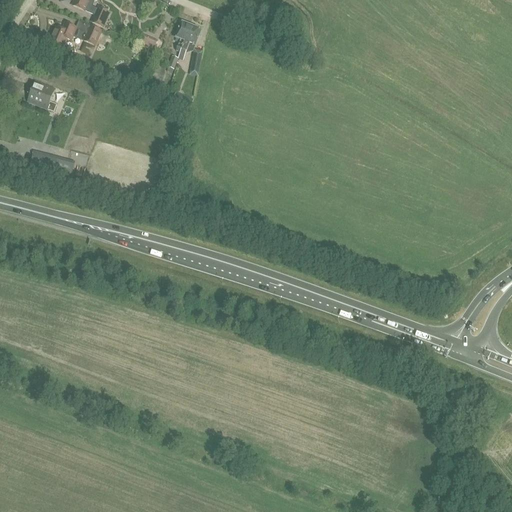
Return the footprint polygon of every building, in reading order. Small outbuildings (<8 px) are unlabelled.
[(84,12),(90,0),(89,0),(73,0),(76,1),(73,7),(84,12)] [(96,16),(92,24),(103,29),(110,14),(99,9),(96,16)] [(181,54),(191,27),(182,24),(176,39),(181,40),(176,52),(181,54)] [(77,29),(76,29),(65,25),(63,31),(56,28),(52,38),(51,38),(49,44),(49,46),(52,47),(53,48),(54,48),(58,49),(57,51),(57,53),(62,55),(64,54),(66,51),(65,49),(63,48),(67,40),(71,42),(77,29)] [(91,27),(84,42),(95,47),(102,32),(91,27)] [(191,27),(181,54),(179,59),(183,60),(188,50),(192,51),(195,46),(201,31),(191,27)] [(157,42),(143,36),(140,44),(139,47),(153,53),(154,50),(157,42)] [(75,54),(71,63),(86,70),(90,60),(75,54)] [(175,71),(179,60),(172,57),(168,69),(175,71)] [(55,91),(36,83),(28,104),(47,111),(54,113),(57,106),(50,103),(55,91)] [(167,98),(160,95),(158,101),(164,104),(167,98)] [(177,95),(173,106),(189,113),(194,101),(177,95)] [(34,152),(31,164),(38,166),(42,154),(34,152)] [(65,173),(72,175),(76,163),(68,161),(65,173)]
